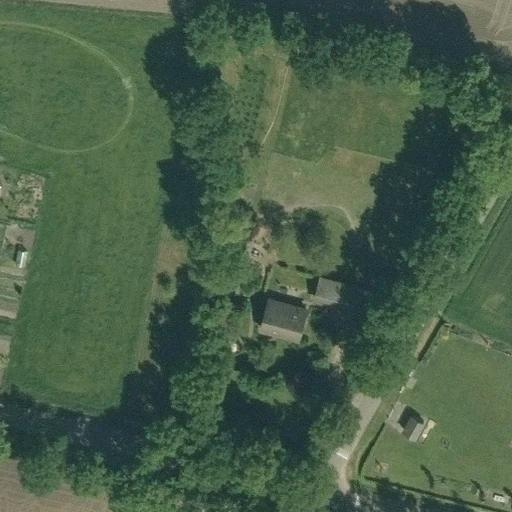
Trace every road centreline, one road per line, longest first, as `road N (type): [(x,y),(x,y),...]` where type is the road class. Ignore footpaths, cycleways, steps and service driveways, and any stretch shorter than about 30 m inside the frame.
road 1 (unclassified): [(319,493),(511,169)]
road 2 (tertiary): [(319,493),(0,411)]
